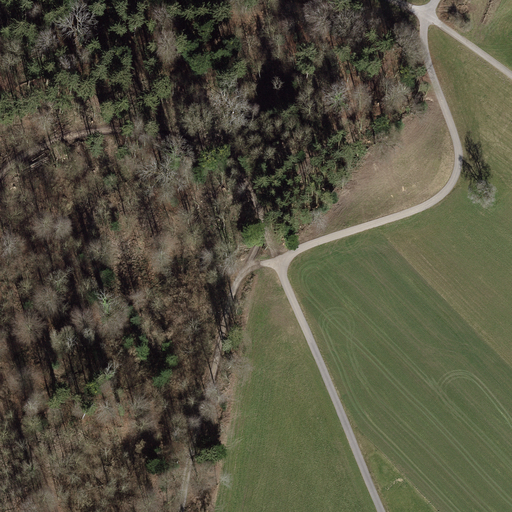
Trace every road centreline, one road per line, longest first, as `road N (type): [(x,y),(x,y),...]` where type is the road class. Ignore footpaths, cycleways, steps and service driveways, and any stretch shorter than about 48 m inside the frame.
road 1 (track): [(383,511),(282,275),(308,246),(432,202),(457,172),(453,127),(428,60),(424,23),(437,0)]
road 2 (track): [(0,178),(44,145),(81,134),(182,140),(229,162),(249,187),(282,275)]
road 3 (track): [(183,511),(244,266),(266,263),(282,275)]
road 4 (track): [(395,0),(428,12),(511,74)]
